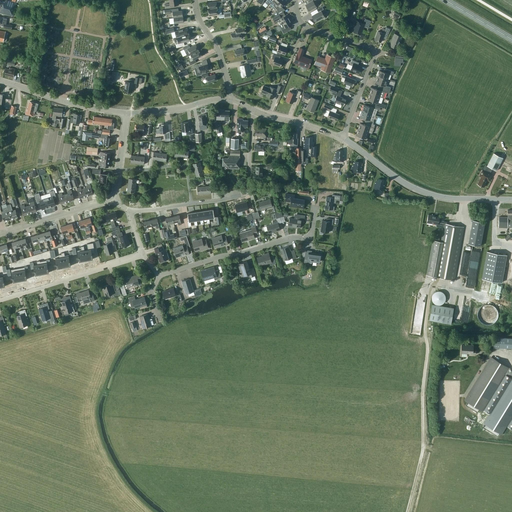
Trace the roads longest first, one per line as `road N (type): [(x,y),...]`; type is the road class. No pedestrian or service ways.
road 1 (residential): [(315,206),(309,237),(157,276)]
road 2 (tertiary): [(511,199),(428,193),(342,138)]
road 3 (residential): [(342,138),(372,50),(303,24)]
road 4 (residential): [(142,254),(0,297)]
road 5 (residential): [(191,203),(246,192),(254,110)]
road 6 (tertiary): [(126,112),(0,79)]
